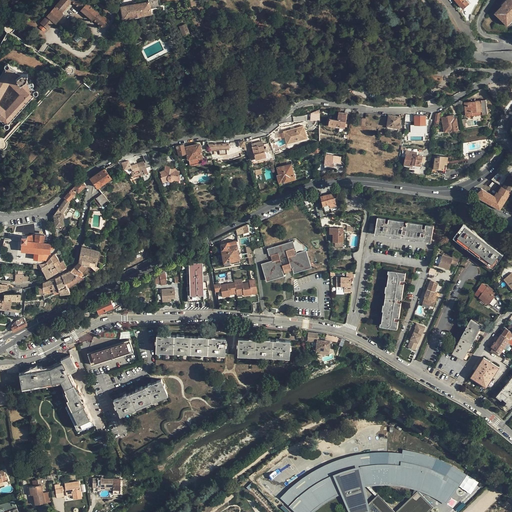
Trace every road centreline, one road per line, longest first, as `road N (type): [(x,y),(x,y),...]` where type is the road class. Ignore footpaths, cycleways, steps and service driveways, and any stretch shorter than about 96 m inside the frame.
road 1 (primary): [(7,341),(310,185),(455,189)]
road 2 (residential): [(511,74),(421,111),(308,103),(267,132),(115,158),(86,175)]
road 3 (residential): [(41,354),(107,321),(258,320),(353,334),(452,392)]
road 4 (unknown): [(456,67),(411,58),(324,0)]
road 5 (residential): [(25,285),(77,260),(86,175)]
